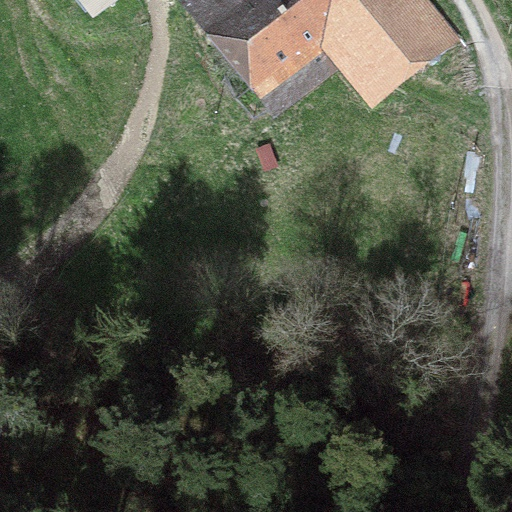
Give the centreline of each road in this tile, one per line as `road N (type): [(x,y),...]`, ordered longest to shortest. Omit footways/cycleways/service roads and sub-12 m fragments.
road 1 (track): [(467,511),(504,167),(497,75),(468,0)]
road 2 (track): [(0,275),(58,236),(137,136),(157,68),(157,0)]
